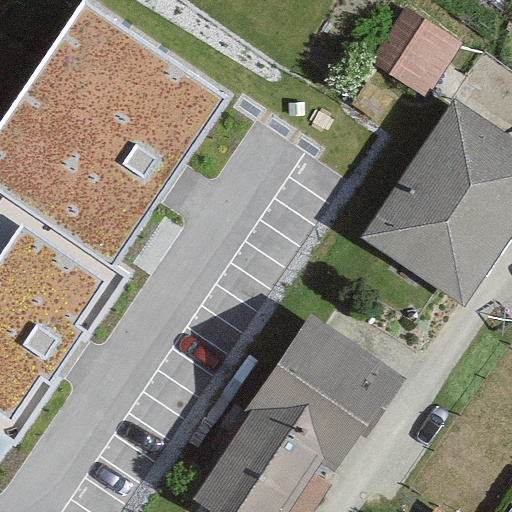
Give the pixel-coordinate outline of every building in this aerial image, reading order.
[(429,88),(464,34),(409,0),(407,0),(374,54),(429,88)] [(511,232),(511,139),(449,99),(368,224),(473,292),(511,232)] [(214,257),(82,151),(0,252),(0,354),(93,430),(110,408),(122,418),(161,370),(138,351),(214,257)] [(400,371),(310,312),(261,387),(264,389),(336,436),(351,445),(400,371)] [(286,511),(336,436),(264,389),(204,482),(249,511),(286,511)]
